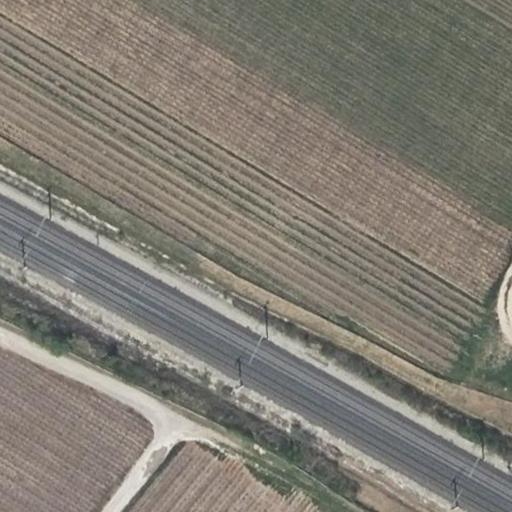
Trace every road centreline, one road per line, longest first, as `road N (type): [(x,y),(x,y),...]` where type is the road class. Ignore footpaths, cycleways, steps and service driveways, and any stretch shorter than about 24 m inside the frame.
road 1 (track): [(0,128),(436,368),(509,260)]
road 2 (track): [(0,336),(178,422),(332,511)]
